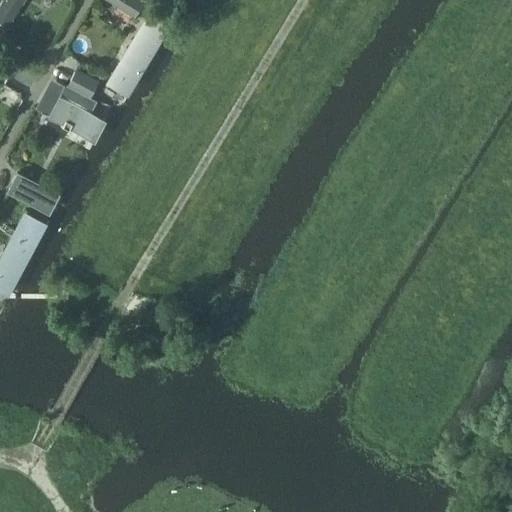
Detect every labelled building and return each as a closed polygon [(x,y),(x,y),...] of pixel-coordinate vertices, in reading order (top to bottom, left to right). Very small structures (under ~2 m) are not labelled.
[(0,27),(8,32),(28,0),(7,0),(0,12),(0,27)] [(113,0),(133,13),(140,0),(113,0)] [(110,83),(132,96),(175,23),(154,11),(110,83)] [(0,69),(10,74),(17,62),(0,53),(0,69)] [(77,67),(70,82),(92,94),(100,79),(77,67)] [(68,92),(54,115),(101,143),(114,120),(68,92)] [(56,221),(36,210),(0,277),(0,292),(14,300),(56,221)]
